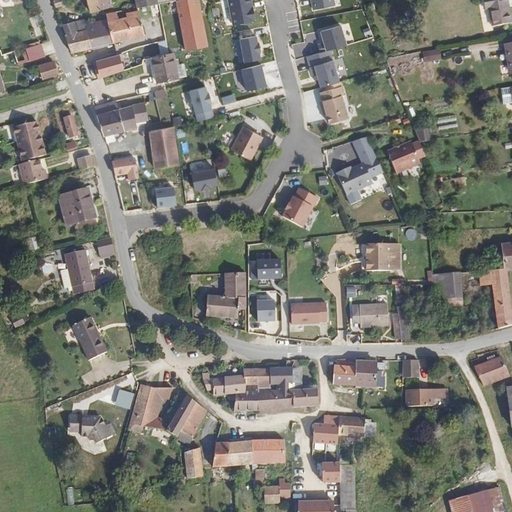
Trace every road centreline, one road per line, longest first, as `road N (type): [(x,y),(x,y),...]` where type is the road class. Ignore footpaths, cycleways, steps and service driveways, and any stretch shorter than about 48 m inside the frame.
road 1 (residential): [(117,226),(257,205),(298,130),(274,0)]
road 2 (residential): [(42,0),(103,157),(117,226)]
road 3 (residential): [(181,366),(228,417),(304,420),(326,407),(326,354)]
road 4 (residential): [(326,354),(458,346),(511,333)]
road 5 (track): [(511,494),(458,346)]
